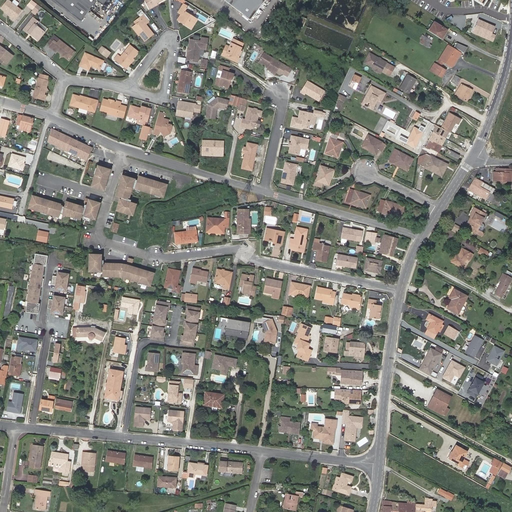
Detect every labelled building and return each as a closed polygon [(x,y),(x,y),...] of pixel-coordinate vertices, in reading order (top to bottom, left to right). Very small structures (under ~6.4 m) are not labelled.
[(22,9),(9,0),(6,0),(1,7),(12,15),(11,17),(14,19),(22,9)] [(32,0),(27,0),(25,3),(33,9),(37,4),(32,0)] [(55,0),(82,21),(98,1),(104,5),(108,0),(55,0)] [(226,0),(251,19),(265,0),(226,0)] [(187,22),(186,23),(191,26),(197,17),(185,9),(188,4),(184,2),(179,10),(183,13),(179,18),(183,21),(184,20),(187,22)] [(37,4),(33,9),(37,12),(41,7),(37,4)] [(142,18),(137,22),(134,25),(140,33),(145,39),(153,33),(146,23),(149,20),(144,13),(140,16),(142,18)] [(39,21),(34,17),(24,29),(28,32),(29,31),(39,39),(45,30),(36,24),(39,21)] [(480,30),(478,34),(493,41),(496,35),(492,33),(495,26),(478,19),(476,25),(478,26),(480,30)] [(443,33),(444,34),(447,30),(435,22),(429,31),(440,38),(443,33)] [(53,34),(46,43),(49,45),(53,40),(57,43),(60,39),(53,34)] [(189,49),(188,50),(187,57),(198,59),(199,54),(198,53),(199,48),(200,47),(200,46),(206,47),(208,36),(202,35),(201,39),(191,37),(189,45),(190,46),(189,49)] [(433,37),(428,35),(427,36),(425,35),(420,43),(427,47),(433,37)] [(53,40),(49,45),(56,50),(57,49),(61,51),(65,55),(69,58),(75,50),(60,39),(57,43),(53,40)] [(238,57),(241,51),(244,44),(234,39),(230,48),(226,57),(238,62),(240,58),(239,58),(238,57)] [(464,52),(465,51),(467,47),(457,42),(454,46),(464,52)] [(129,62),(133,57),(138,50),(130,44),(121,56),(118,54),(115,58),(127,67),(130,63),(129,62)] [(455,56),(457,58),(460,52),(448,44),(438,61),(442,64),(444,61),(449,65),(455,56)] [(13,55),(8,51),(5,49),(1,46),(0,48),(0,47),(0,56),(1,57),(8,62),(13,55)] [(103,60),(85,52),(80,64),(89,68),(91,64),(100,68),(103,60)] [(265,53),(260,61),(263,63),(266,65),(268,65),(269,66),(268,68),(267,69),(272,71),(271,72),(275,74),(276,72),(280,74),(282,73),(287,76),(292,69),(265,53)] [(384,67),(386,63),(370,53),(364,63),(373,68),(373,67),(382,72),(382,73),(389,77),(392,72),(384,67)] [(386,63),(384,67),(392,72),(394,67),(386,63)] [(445,69),(435,63),(430,70),(441,77),(445,69)] [(229,72),(230,68),(221,65),(220,69),(218,75),(219,77),(222,78),(219,85),(229,88),(231,82),(232,78),(233,79),(234,76),(234,74),(229,72)] [(190,69),(182,68),(179,89),(189,91),(191,74),(189,73),(190,69)] [(417,78),(408,74),(400,88),(408,93),(417,78)] [(361,77),(355,75),(350,86),(356,89),(361,77)] [(460,80),(454,76),(451,81),(457,85),(460,80)] [(44,93),(45,91),(46,86),(48,79),(39,77),(34,95),(45,98),(46,94),(44,93)] [(325,91),(308,81),(301,93),(305,95),(306,93),(313,97),(313,96),(320,100),(325,91)] [(455,95),(466,101),(473,89),(462,83),(455,95)] [(385,93),(373,87),(369,93),(368,93),(362,104),(372,108),(376,99),(378,99),(381,101),(385,93)] [(81,95),(74,93),(71,103),(96,110),(99,99),(88,96),(87,97),(81,95)] [(228,99),(217,96),(208,103),(206,116),(215,117),(216,108),(219,106),(221,104),(226,106),(228,99)] [(110,101),(109,99),(104,97),(101,108),(109,110),(109,111),(117,114),(118,113),(120,103),(121,100),(117,99),(117,101),(114,100),(113,101),(111,101),(110,101)] [(196,102),(179,99),(177,112),(182,113),(182,114),(185,114),(193,115),(195,106),(196,106),(196,102)] [(120,103),(118,113),(124,115),(127,105),(120,103)] [(139,108),(140,106),(135,105),(134,108),(131,107),(129,114),(139,116),(138,120),(145,122),(146,118),(147,119),(151,107),(142,105),(142,107),(141,108),(139,108)] [(243,118),(240,125),(243,126),(244,125),(246,125),(247,127),(250,128),(255,125),(256,120),(258,114),(260,115),(261,110),(257,109),(256,108),(254,108),(253,108),(248,107),(245,119),(243,118)] [(160,110),(154,131),(159,133),(160,129),(160,128),(162,129),(162,130),(169,132),(170,131),(172,124),(172,123),(168,121),(169,117),(164,116),(165,111),(160,110)] [(310,123),(312,113),(301,111),(300,114),(301,116),(301,119),(299,119),(294,117),(292,126),(302,129),(303,127),(309,128),(310,123)] [(441,128),(449,132),(450,132),(456,123),(456,121),(459,122),(461,119),(450,113),(441,128)] [(23,129),(24,125),(31,127),(33,118),(18,114),(17,118),(18,119),(16,125),(20,126),(19,128),(23,129)] [(0,132),(5,134),(9,121),(2,119),(1,120),(0,119),(0,132)] [(431,141),(442,145),(449,132),(441,128),(435,125),(434,124),(433,125),(436,127),(429,140),(430,140),(431,141)] [(148,135),(150,126),(145,125),(142,134),(148,135)] [(416,149),(424,134),(423,133),(424,133),(415,128),(407,145),(416,149)] [(52,129),(48,142),(86,160),(92,148),(86,145),(84,149),(82,148),(83,144),(73,139),(71,143),(68,142),(70,138),(64,135),(63,139),(60,138),(62,134),(52,129)] [(325,153),(336,156),(340,145),(342,146),(343,142),(337,140),(338,135),(332,133),(325,153)] [(386,144),(368,135),(362,146),(376,154),(379,149),(382,151),(386,144)] [(291,147),(289,153),(299,155),(299,154),(305,155),(306,149),(307,149),(309,140),(292,136),(291,140),(292,140),(292,144),(292,145),(292,146),(291,147)] [(223,140),(207,140),(207,147),(203,147),(203,151),(223,152),(223,140)] [(431,141),(430,140),(426,147),(427,148),(428,146),(438,152),(442,145),(431,141)] [(244,157),(242,167),(251,169),(254,159),(253,158),(253,157),(254,156),(255,152),(256,152),(258,144),(249,142),(248,147),(244,146),(242,152),(246,153),(245,158),(244,157)] [(460,154),(449,148),(448,150),(449,151),(449,153),(458,158),(460,154)] [(398,163),(408,168),(413,158),(395,149),(389,160),(397,165),(398,163)] [(425,167),(432,171),(433,169),(442,174),(448,164),(447,164),(427,154),(421,165),(425,167)] [(285,171),(284,171),(281,182),(292,185),(297,165),(286,162),(285,168),(285,169),(285,171)] [(330,184),(332,177),(330,176),(332,168),(321,165),(315,184),(320,186),(323,187),(323,185),(324,183),(328,184),(329,185),(330,184)] [(108,178),(110,170),(99,166),(98,169),(97,170),(99,171),(98,173),(97,173),(96,174),(95,177),(94,181),(95,182),(94,187),(104,190),(106,183),(100,181),(100,179),(99,179),(100,178),(101,178),(101,176),(107,178),(108,178)] [(500,169),(496,168),(496,172),(494,172),(494,180),(501,180),(501,183),(506,184),(507,180),(511,180),(511,172),(511,170),(500,170),(500,169)] [(160,183),(158,182),(157,188),(156,189),(155,189),(154,189),(153,189),(153,188),(152,188),(152,187),(154,181),(150,180),(147,179),(140,177),(138,176),(138,178),(137,180),(136,183),(135,183),(134,183),(131,182),(132,181),(129,181),(128,180),(128,181),(126,180),(127,177),(127,176),(128,173),(127,173),(125,172),(124,172),(123,175),(121,181),(123,181),(122,186),(121,186),(120,186),(119,188),(118,190),(119,190),(120,190),(118,197),(119,197),(121,198),(121,200),(120,199),(120,200),(117,210),(118,210),(133,215),(135,209),(136,204),(134,204),(131,203),(131,204),(130,207),(129,206),(125,204),(125,205),(123,204),(126,197),(127,197),(128,197),(129,194),(131,194),(132,190),(133,188),(136,188),(137,189),(137,187),(138,188),(140,188),(140,190),(141,190),(143,191),(143,190),(144,189),(148,191),(148,192),(152,193),(155,194),(156,195),(157,193),(160,194),(159,196),(160,196),(163,197),(167,185),(160,183)] [(495,189),(475,178),(469,189),(499,205),(500,203),(495,200),(497,196),(492,194),(495,189)] [(370,195),(350,189),(347,201),(366,207),(370,195)] [(15,199),(0,195),(0,206),(13,209),(15,199)] [(75,204),(68,202),(66,209),(60,207),(61,206),(57,205),(58,203),(53,201),(47,200),(45,199),(44,202),(43,205),(42,205),(41,206),(40,205),(38,204),(39,200),(40,197),(33,195),(30,205),(35,207),(35,208),(39,210),(42,211),(43,211),(43,209),(46,210),(46,212),(47,212),(50,213),(53,214),(54,213),(60,215),(61,213),(66,214),(67,213),(72,214),(71,216),(75,217),(76,215),(82,217),(83,214),(85,214),(84,215),(93,218),(94,216),(94,214),(96,215),(100,204),(100,203),(90,200),(89,199),(87,199),(86,198),(84,203),(88,204),(92,205),(91,207),(90,207),(89,210),(90,210),(90,212),(82,210),(83,208),(79,207),(79,205),(75,204)] [(386,200),(381,199),(378,210),(382,212),(400,218),(404,205),(386,200)] [(84,208),(83,208),(82,210),(90,212),(90,210),(89,210),(90,207),(91,207),(92,205),(88,204),(88,205),(85,205),(84,208)] [(474,218),(470,225),(468,229),(478,234),(480,231),(477,229),(486,213),(474,207),(470,215),(471,216),(474,218)] [(248,210),(238,210),(237,233),(249,233),(250,223),(248,223),(248,218),(248,210)] [(225,227),(228,227),(229,212),(225,212),(224,219),(208,218),(206,231),(224,233),(225,227)] [(455,224),(452,230),(457,233),(460,227),(455,224)] [(350,228),(343,226),(341,237),(360,240),(362,230),(352,228),(352,229),(350,229),(350,228)] [(289,247),(291,247),(303,250),(307,229),(297,227),(295,240),(290,239),(289,247)] [(281,244),(284,232),(267,228),(264,239),(271,241),(272,239),(274,240),(273,242),(281,244)] [(196,230),(187,231),(175,233),(176,244),(189,242),(188,241),(197,240),(196,230)] [(36,240),(46,242),(48,232),(38,231),(36,240)] [(378,242),(380,234),(368,231),(366,243),(374,244),(374,242),(378,242)] [(385,235),(379,252),(392,256),(398,239),(385,235)] [(328,245),(319,243),(320,239),(315,238),(312,250),(317,251),(315,260),(325,262),(326,258),(328,258),(329,255),(327,254),(327,252),(328,245)] [(462,239),(460,243),(475,251),(477,247),(462,239)] [(473,254),(462,248),(458,255),(456,254),(451,261),(462,267),(466,259),(470,260),(473,254)] [(488,251),(481,248),(479,252),(485,256),(488,251)] [(26,306),(25,311),(38,313),(39,303),(37,303),(35,302),(38,286),(40,286),(42,287),(43,278),(41,278),(39,278),(41,265),(43,265),(45,266),(47,255),(35,253),(34,259),(35,259),(34,264),(33,264),(27,301),(28,301),(28,306),(26,306)] [(357,257),(338,253),(336,264),(342,265),(342,264),(344,265),(344,266),(355,268),(357,257)] [(138,276),(140,269),(133,267),(127,265),(125,271),(122,272),(120,270),(121,264),(113,263),(109,263),(109,265),(105,264),(105,265),(105,267),(103,267),(100,267),(97,266),(97,264),(97,261),(97,259),(101,259),(101,255),(89,254),(89,265),(89,266),(89,270),(91,271),(100,271),(100,270),(103,270),(103,274),(109,275),(109,276),(113,276),(113,275),(114,275),(118,275),(118,276),(121,276),(124,277),(124,276),(130,277),(135,279),(134,280),(139,282),(142,283),(143,283),(143,282),(146,283),(146,284),(147,284),(150,285),(150,284),(154,273),(145,271),(143,277),(142,277),(141,278),(140,277),(140,276),(138,276)] [(32,258),(24,306),(26,306),(28,306),(28,301),(27,301),(33,264),(34,264),(35,259),(34,259),(32,258)] [(383,262),(369,259),(367,270),(378,273),(379,265),(382,265),(383,262)] [(169,284),(169,287),(172,288),(176,289),(175,293),(179,294),(181,286),(177,285),(180,271),(169,269),(165,284),(169,284)] [(224,284),(229,285),(232,273),(218,269),(215,282),(224,284)] [(200,272),(193,270),(191,278),(197,279),(206,281),(208,272),(201,270),(200,272)] [(68,274),(57,272),(57,276),(52,275),(51,284),(55,285),(54,289),(65,291),(68,274)] [(511,278),(511,277),(503,273),(499,280),(501,281),(495,293),(502,297),(511,278)] [(239,285),(243,286),(242,292),(254,295),(256,286),(252,285),(254,276),(250,275),(249,281),(246,280),(248,275),(242,274),(239,285)] [(265,292),(273,293),(279,294),(281,281),(278,281),(267,279),(265,292)] [(16,283),(11,282),(8,297),(4,315),(8,316),(13,297),(16,283)] [(308,295),(310,286),(292,282),(290,294),(299,296),(299,293),(308,295)] [(315,298),(323,300),(329,301),(329,304),(333,305),(336,292),(332,291),(332,290),(318,287),(315,298)] [(468,296),(454,289),(449,297),(452,299),(448,308),(458,314),(468,296)] [(350,305),(359,307),(361,297),(359,297),(352,295),(344,293),(341,303),(350,305)] [(196,302),(197,295),(186,294),(185,300),(185,301),(196,302)] [(85,296),(75,295),(74,302),(84,303),(85,296)] [(64,297),(53,296),(53,299),(48,299),(47,308),(51,309),(51,312),(61,314),(64,297)] [(129,308),(128,313),(137,314),(140,301),(123,297),(121,307),(129,308)] [(369,299),(368,303),(372,304),(371,308),(370,317),(379,319),(381,305),(376,304),(377,300),(369,299)] [(168,308),(169,304),(157,302),(154,314),(165,316),(166,312),(166,308),(168,308)] [(187,315),(187,319),(197,321),(200,309),(187,306),(186,311),(188,311),(187,315)] [(283,306),(281,314),(291,316),(292,308),(283,306)] [(165,316),(154,314),(152,326),(163,328),(165,329),(166,324),(164,324),(164,320),(165,316)] [(433,332),(436,334),(438,330),(442,324),(443,321),(430,314),(427,319),(432,322),(426,333),(431,336),(433,332)] [(255,317),(254,323),(261,324),(266,334),(264,342),(275,344),(276,332),(271,320),(255,317)] [(228,335),(248,339),(250,322),(228,318),(225,335),(228,335)] [(187,319),(185,319),(184,323),(186,323),(185,327),(185,331),(195,333),(197,321),(187,319)] [(310,328),(301,324),(298,331),(299,331),(296,339),(300,340),(299,343),(297,345),(299,350),(297,356),(307,360),(312,348),(308,346),(309,344),(307,340),(309,336),(307,335),(310,328)] [(163,328),(152,326),(150,339),(163,341),(163,337),(161,336),(162,332),(163,328)] [(445,334),(455,340),(460,332),(449,326),(445,334)] [(89,339),(91,340),(93,339),(95,338),(101,341),(102,340),(106,332),(95,327),(93,327),(91,327),(72,328),(72,329),(72,337),(88,337),(88,338),(89,339)] [(195,333),(185,331),(184,336),(183,340),(181,339),(180,344),(193,346),(195,333)] [(475,335),(466,352),(475,357),(484,340),(475,335)] [(126,338),(115,336),(112,353),(126,355),(127,345),(125,345),(126,338)] [(19,337),(18,345),(22,345),(22,349),(35,351),(37,340),(19,337)] [(324,350),(336,352),(338,339),(326,337),(324,350)] [(344,350),(344,355),(363,356),(364,343),(347,342),(346,350),(344,350)] [(52,361),(57,362),(60,344),(55,343),(52,361)] [(487,360),(497,366),(505,351),(495,346),(487,360)] [(441,354),(435,350),(433,349),(430,355),(428,354),(420,369),(430,374),(441,354)] [(212,351),(205,350),(204,358),(210,359),(212,351)] [(145,366),(144,371),(156,372),(159,353),(148,352),(146,367),(145,366)] [(195,354),(182,352),(181,362),(183,362),(183,368),(186,372),(193,373),(193,374),(197,375),(198,366),(194,365),(195,354)] [(215,355),(212,368),(221,369),(226,370),(226,369),(227,368),(228,365),(235,366),(236,359),(215,355)] [(14,357),(11,357),(8,374),(19,376),(21,363),(20,363),(21,357),(14,356),(14,357)] [(452,381),(455,375),(461,377),(466,366),(452,359),(443,376),(452,381)] [(61,368),(51,367),(50,375),(58,377),(59,377),(61,368)] [(110,369),(105,397),(118,400),(123,371),(110,369)] [(361,384),(362,371),(342,370),(342,372),(343,375),(342,383),(361,384)] [(494,378),(488,375),(485,381),(489,384),(490,380),(492,381),(494,378)] [(183,386),(192,387),(193,379),(184,378),(183,386)] [(167,402),(180,403),(181,394),(176,393),(176,391),(177,391),(178,382),(169,381),(167,402)] [(335,389),(335,397),(341,397),(344,399),(344,403),(360,403),(361,390),(353,390),(353,394),(350,394),(350,389),(335,389)] [(442,414),(446,407),(451,397),(437,390),(435,395),(436,396),(430,407),(442,414)] [(6,411),(19,413),(23,394),(13,392),(12,402),(8,401),(6,411)] [(204,405),(222,407),(224,395),(206,392),(204,405)] [(41,399),(40,409),(52,411),(53,404),(54,404),(55,397),(48,396),(47,400),(41,399)] [(70,411),(72,402),(57,399),(55,408),(70,411)] [(136,407),(135,425),(143,426),(144,420),(145,419),(150,419),(151,408),(136,407)] [(183,411),(168,410),(167,421),(172,421),(173,422),(172,429),(181,430),(183,411)] [(348,410),(343,410),(342,421),(347,421),(347,423),(346,434),(355,435),(356,429),(354,429),(355,426),(356,426),(361,426),(362,417),(348,415),(348,410)] [(291,431),(290,433),(299,434),(300,423),(290,421),(290,417),(281,416),(281,420),(282,421),(281,427),(284,430),(288,431),(291,431)] [(317,426),(314,428),(313,436),(314,437),(321,438),(321,437),(324,437),(324,440),(323,442),(333,443),(336,419),(326,418),(325,427),(317,426)] [(33,445),(30,467),(40,468),(43,446),(33,445)] [(452,453),(453,454),(450,459),(460,464),(459,465),(464,467),(467,462),(462,459),(466,452),(456,446),(452,453)] [(125,453),(108,451),(106,461),(124,463),(125,453)] [(60,467),(59,472),(69,473),(71,464),(67,463),(67,461),(68,454),(52,452),(50,465),(60,467)] [(86,452),(85,465),(84,471),(94,472),(95,454),(86,452)] [(134,465),(151,468),(152,458),(135,455),(134,465)] [(169,456),(168,470),(178,471),(179,456),(169,456)] [(502,462),(494,458),(491,463),(493,465),(489,472),(495,475),(502,462)] [(226,461),(226,459),(219,459),(218,471),(241,473),(242,463),(226,461)] [(190,463),(188,472),(196,474),(206,475),(208,466),(204,465),(204,463),(197,462),(197,464),(190,463)] [(510,467),(503,462),(500,468),(507,473),(510,467)] [(497,474),(504,478),(507,473),(500,468),(497,474)] [(340,478),(336,490),(349,494),(351,487),(346,485),(347,481),(351,482),(353,476),(342,473),(340,478)] [(177,478),(158,476),(158,486),(176,488),(177,478)] [(35,508),(45,510),(47,496),(50,497),(50,491),(35,489),(35,495),(37,495),(35,508)] [(288,493),(285,508),(295,510),(298,496),(305,497),(306,493),(293,491),(293,494),(288,493)] [(447,492),(445,496),(451,499),(454,494),(447,491),(447,492)] [(415,509),(414,511),(423,511),(423,510),(431,510),(432,506),(436,506),(436,501),(432,501),(432,499),(426,499),(426,505),(416,504),(416,509),(415,509)] [(390,511),(392,502),(383,500),(382,511),(390,511)] [(390,511),(398,511),(399,503),(392,502),(390,511)] [(416,509),(416,504),(407,503),(399,503),(398,511),(414,511),(415,509),(416,509)]
